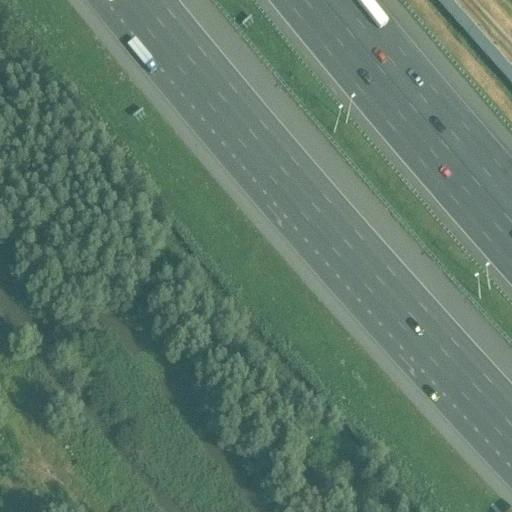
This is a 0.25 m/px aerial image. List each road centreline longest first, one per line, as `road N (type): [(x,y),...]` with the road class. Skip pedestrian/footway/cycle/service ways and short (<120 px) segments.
road 1 (motorway): [(131,0),(511,437)]
road 2 (motorway): [(511,213),(328,0)]
